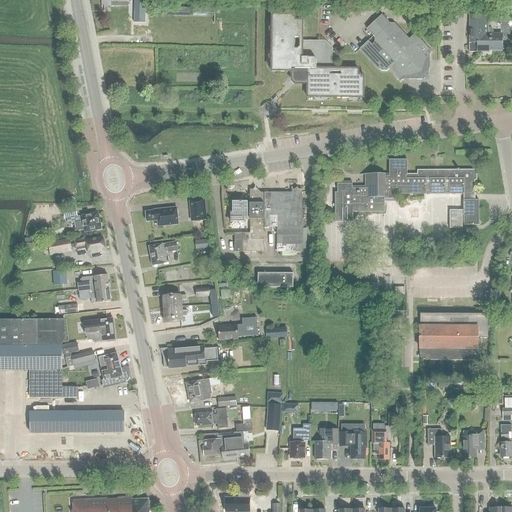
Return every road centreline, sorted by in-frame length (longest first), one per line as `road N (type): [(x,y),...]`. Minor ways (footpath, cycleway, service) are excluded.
road 1 (residential): [(213,165),(228,255),(303,257),(307,150)]
road 2 (residential): [(457,476),(186,476)]
road 3 (primary): [(162,455),(114,196)]
road 4 (primary): [(107,160),(75,0)]
road 5 (residential): [(307,150),(460,121)]
road 6 (unclassified): [(149,471),(0,471)]
road 7 (residential): [(460,121),(460,0)]
